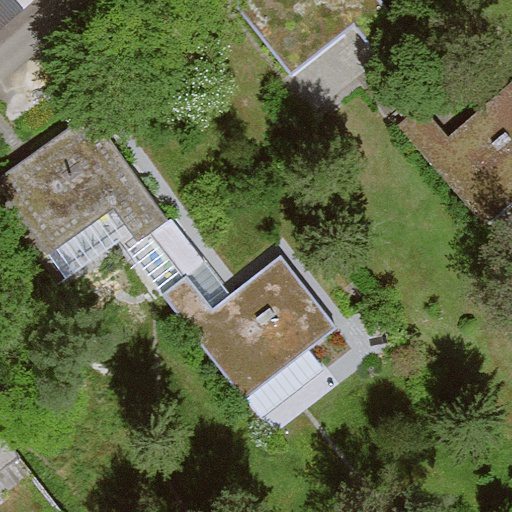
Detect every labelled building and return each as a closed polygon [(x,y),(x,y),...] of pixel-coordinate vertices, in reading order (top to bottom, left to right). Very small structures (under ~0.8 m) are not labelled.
[(409,39),(378,0),(244,0),(233,8),(288,79),(352,29),(379,63),(409,39)] [(488,230),(511,209),(511,83),(449,140),(411,97),(388,118),(488,230)] [(169,223),(90,115),(0,180),(0,192),(48,258),(111,212),(136,246),(169,223)] [(244,404),(337,332),(282,260),(212,313),(186,279),(161,297),(244,404)] [(0,476),(21,461),(0,433),(0,476)]
